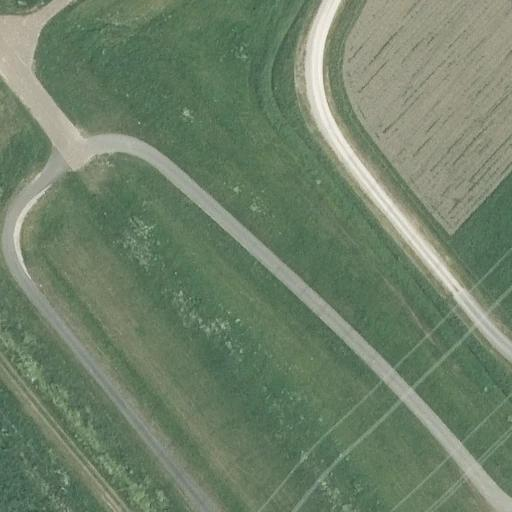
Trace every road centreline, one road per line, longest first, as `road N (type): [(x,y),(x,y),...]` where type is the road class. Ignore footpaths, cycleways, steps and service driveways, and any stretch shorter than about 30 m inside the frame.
road 1 (track): [(511,509),(366,352),(176,176),(126,145),(75,153)]
road 2 (unclassified): [(208,511),(14,264),(11,225),(19,207),(75,153),(0,49)]
road 3 (track): [(334,0),(310,58),(324,124),(511,354)]
